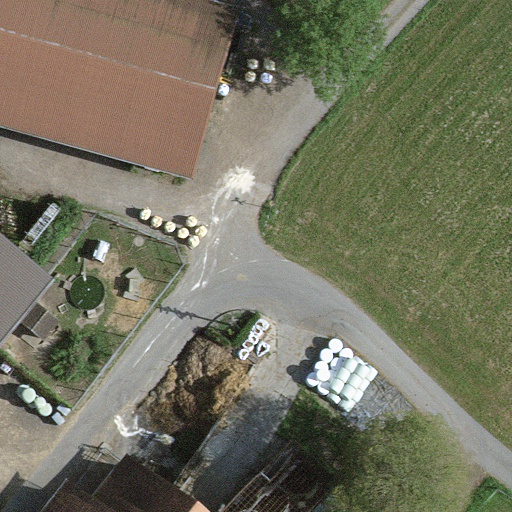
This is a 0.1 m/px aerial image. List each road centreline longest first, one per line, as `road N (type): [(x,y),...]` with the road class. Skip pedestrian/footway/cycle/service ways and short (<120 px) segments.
road 1 (unclassified): [(225,245),(11,511)]
road 2 (track): [(425,0),(225,245)]
